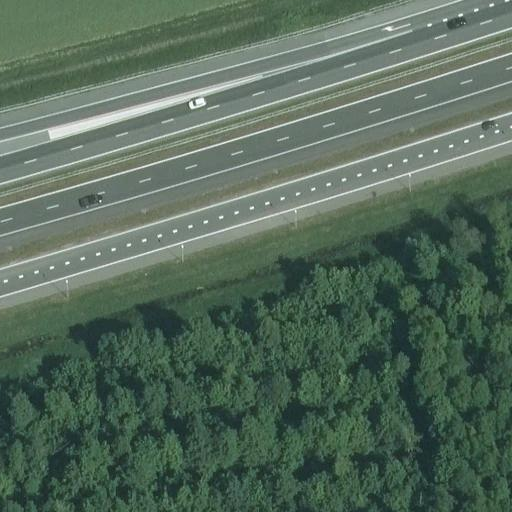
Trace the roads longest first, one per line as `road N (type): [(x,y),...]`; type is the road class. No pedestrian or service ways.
road 1 (motorway): [(0,276),(511,120)]
road 2 (motorway): [(0,227),(511,77)]
road 3 (motorway): [(417,43),(0,168)]
road 4 (motorway): [(417,43),(0,136)]
